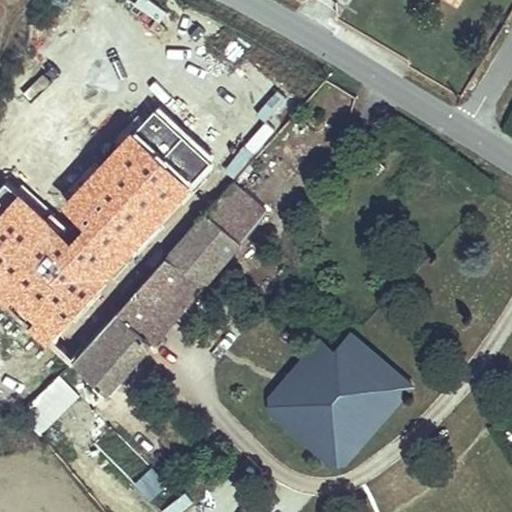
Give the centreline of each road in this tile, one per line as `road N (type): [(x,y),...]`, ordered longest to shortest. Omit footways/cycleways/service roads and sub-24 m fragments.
road 1 (unknown): [(114,0),(39,115),(30,147),(42,176),(79,220)]
road 2 (residential): [(253,0),(462,133)]
